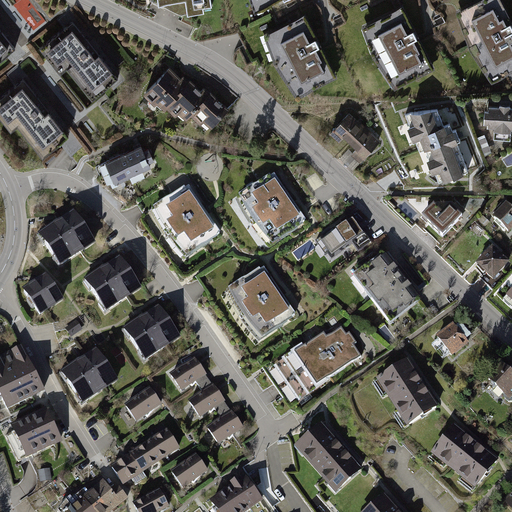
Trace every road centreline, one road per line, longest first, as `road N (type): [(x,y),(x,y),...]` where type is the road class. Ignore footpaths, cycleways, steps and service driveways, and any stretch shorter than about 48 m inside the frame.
road 1 (residential): [(91,0),(233,74),(511,334)]
road 2 (residential): [(273,436),(172,286),(90,197),(57,179),(8,189)]
road 3 (unknown): [(192,48),(337,2),(406,10),(448,0)]
road 4 (residential): [(133,511),(131,497),(90,455),(0,296)]
